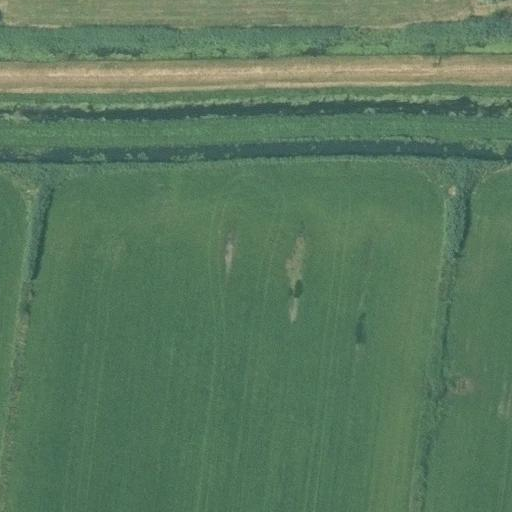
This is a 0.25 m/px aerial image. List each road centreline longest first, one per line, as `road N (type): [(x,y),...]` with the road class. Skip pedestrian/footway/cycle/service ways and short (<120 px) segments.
road 1 (track): [(511,129),(0,135)]
road 2 (track): [(0,81),(511,75)]
